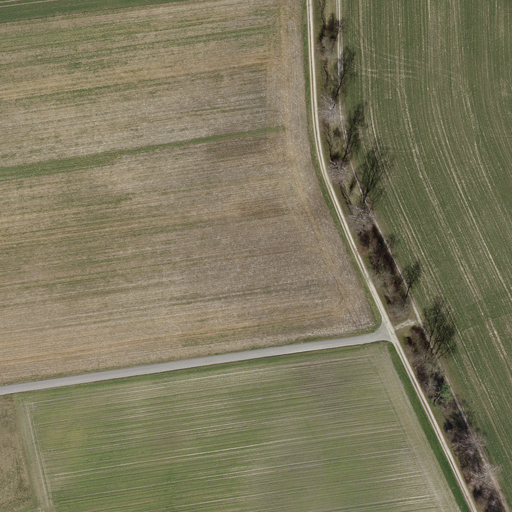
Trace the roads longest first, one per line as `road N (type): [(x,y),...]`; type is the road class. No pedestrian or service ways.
road 1 (track): [(309,0),(324,168),(390,332),(0,391)]
road 2 (track): [(508,511),(356,172),(342,106),(338,0)]
road 3 (track): [(390,332),(473,511)]
